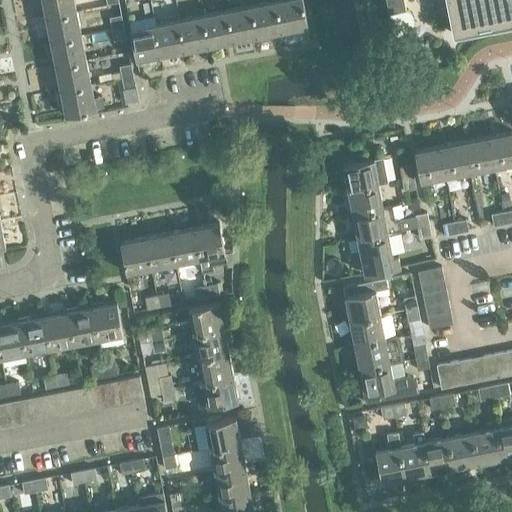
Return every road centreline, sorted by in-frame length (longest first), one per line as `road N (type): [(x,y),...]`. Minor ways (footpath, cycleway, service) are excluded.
road 1 (residential): [(0,285),(53,274),(30,144),(229,109)]
road 2 (residential): [(511,259),(457,270),(469,343),(511,334)]
road 3 (residential): [(0,439),(149,410)]
